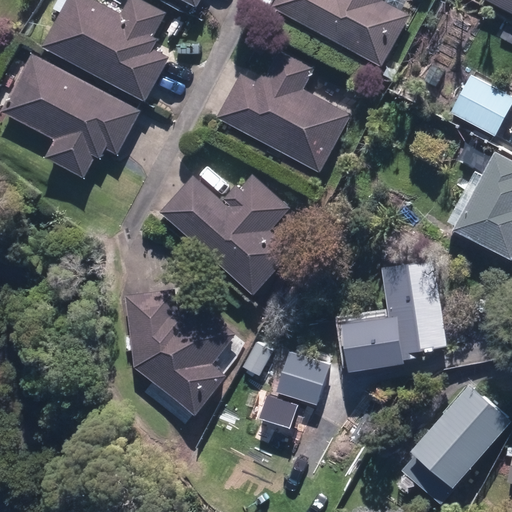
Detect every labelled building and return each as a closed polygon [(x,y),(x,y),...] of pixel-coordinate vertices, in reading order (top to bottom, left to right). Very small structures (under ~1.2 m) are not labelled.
[(92,0),(68,0),(44,45),(145,100),(168,57),(150,48),(168,15),(139,0),(128,0),(120,15),(92,0)] [(276,0),(274,5),(381,64),(407,17),(382,3),(383,0),(276,0)] [(511,0),(485,0),(511,13),(511,0)] [(243,77),(220,117),(320,172),(351,116),(303,89),(314,69),(282,52),(262,88),(243,77)] [(140,112),(34,57),(7,109),(58,136),(48,156),(85,175),(100,146),(117,155),(140,112)] [(511,98),(471,76),(452,113),(495,135),(511,102),(511,98)] [(511,161),(496,153),(456,229),(510,257),(511,254),(511,161)] [(194,178),(163,212),(252,294),(291,252),(267,230),(287,208),(255,178),(227,208),(194,178)] [(403,362),(402,358),(422,356),(421,350),(447,346),(435,261),(384,268),(391,317),(345,324),(352,370),(403,362)] [(178,288),(128,293),(134,366),(196,414),(225,377),(210,365),(234,333),(195,305),(181,325),(178,288)] [(449,347),(441,348),(444,373),(499,366),(493,318),(446,324),(449,347)] [(245,365),(260,374),(274,351),(259,342),(245,365)] [(290,354),(278,390),(316,402),(328,367),(290,354)] [(413,448),(454,484),(510,421),(470,385),(413,448)] [(347,419),(365,431),(383,405),(364,392),(347,419)]
